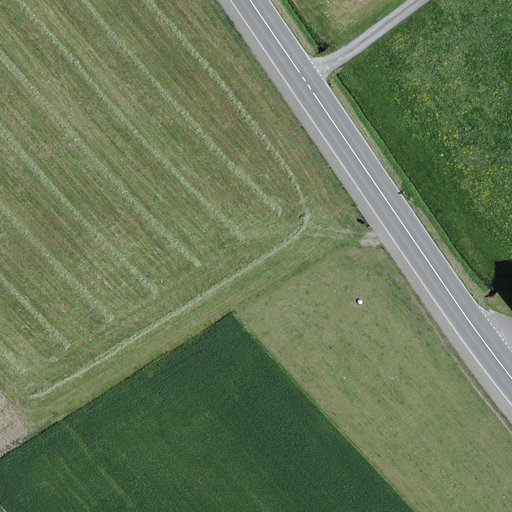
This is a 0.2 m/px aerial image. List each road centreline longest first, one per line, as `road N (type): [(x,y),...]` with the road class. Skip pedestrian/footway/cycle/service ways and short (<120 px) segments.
road 1 (primary): [(511,380),(248,0)]
road 2 (track): [(417,0),(303,82)]
